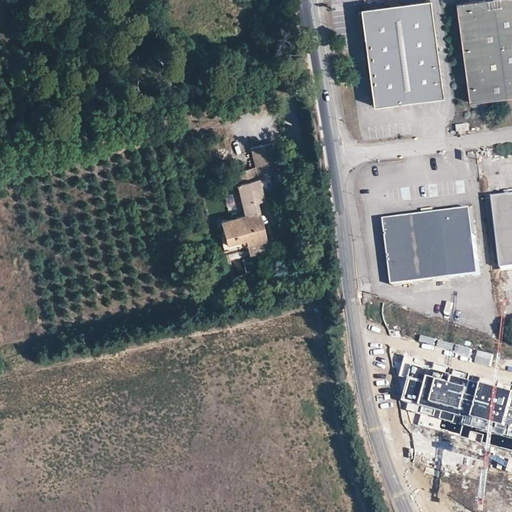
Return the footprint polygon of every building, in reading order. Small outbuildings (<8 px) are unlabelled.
[(424,0),(420,0),(355,8),(368,107),(438,98),(424,0)] [(511,0),(473,0),(453,3),(465,101),(511,95),(511,0)] [(350,75),(338,77),(340,83),(345,82),(346,87),(352,86),(350,75)] [(237,133),(241,148),(247,146),(244,132),(237,133)] [(272,143),(260,146),(262,153),(274,150),(272,143)] [(262,153),(260,146),(255,147),(249,149),(254,168),(256,179),(279,173),(274,150),(262,153)] [(256,179),(254,168),(232,174),(235,185),(256,179)] [(259,189),(256,179),(235,185),(237,194),(259,189)] [(259,189),(237,194),(243,214),(219,220),(222,232),(224,244),(244,239),(245,244),(255,242),(254,238),(264,236),(256,201),(262,199),(259,189)] [(511,189),(503,191),(504,197),(511,196),(511,189)] [(511,196),(504,197),(493,198),(502,269),(511,267),(511,196)] [(0,204),(0,358),(38,350),(0,204)] [(459,210),(449,212),(440,213),(430,214),(420,215),(413,216),(403,218),(392,219),(383,220),(392,286),(422,282),(449,278),(479,274),(470,209),(459,210)] [(223,250),(245,244),(244,239),(224,244),(222,232),(218,232),(223,250)] [(511,392),(408,363),(404,378),(413,381),(407,403),(412,424),(511,451),(511,392)] [(443,488),(444,492),(451,511),(511,511),(511,497),(449,481),(445,483),(443,488)]
